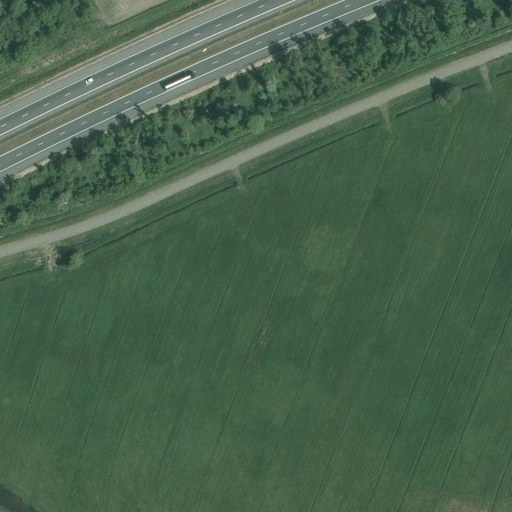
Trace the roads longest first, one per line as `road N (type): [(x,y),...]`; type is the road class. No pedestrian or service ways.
road 1 (unclassified): [(0,251),(83,226),(511,46)]
road 2 (motorway): [(0,165),(364,0)]
road 3 (motorway): [(277,0),(0,128)]
